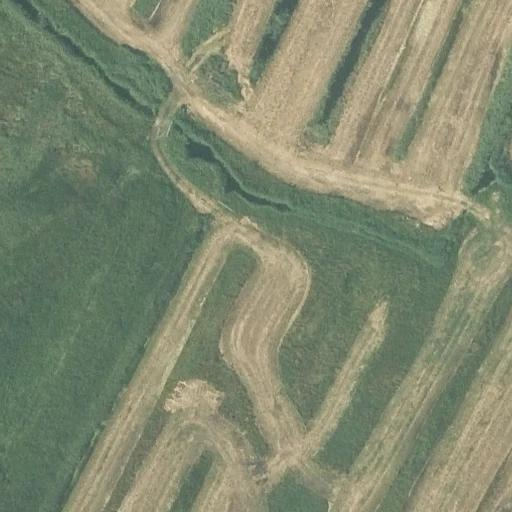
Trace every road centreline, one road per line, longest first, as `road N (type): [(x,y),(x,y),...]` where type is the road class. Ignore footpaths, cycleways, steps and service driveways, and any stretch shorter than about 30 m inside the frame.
road 1 (track): [(178,85),(298,161),(358,181),(449,193),(484,211),(511,239)]
road 2 (track): [(97,0),(178,85),(149,149)]
